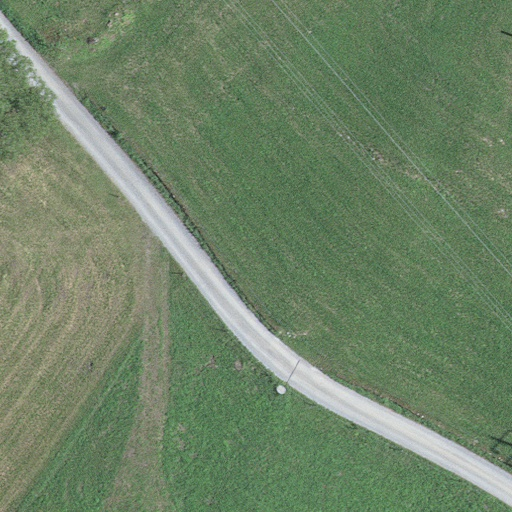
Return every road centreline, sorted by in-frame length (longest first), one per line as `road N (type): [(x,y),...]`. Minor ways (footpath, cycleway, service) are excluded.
road 1 (track): [(0,29),(244,326),(298,373),(511,487)]
road 2 (track): [(152,510),(146,434),(155,324),(141,195)]
